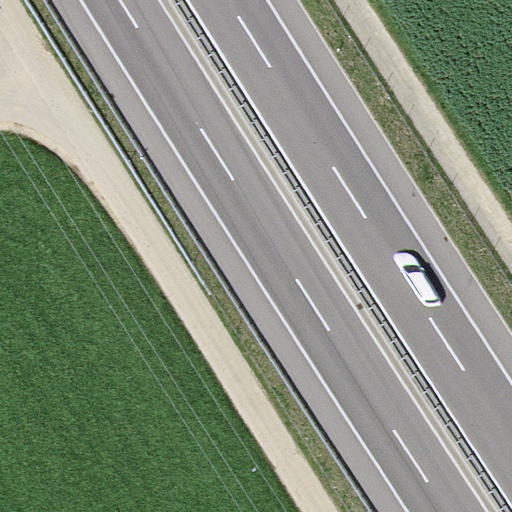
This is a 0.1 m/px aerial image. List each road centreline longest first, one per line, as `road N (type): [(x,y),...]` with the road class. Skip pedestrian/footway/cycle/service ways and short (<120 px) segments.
road 1 (motorway): [(119,0),(446,511)]
road 2 (track): [(324,511),(0,2)]
road 3 (motorway): [(511,443),(227,0)]
road 4 (track): [(342,0),(511,257)]
